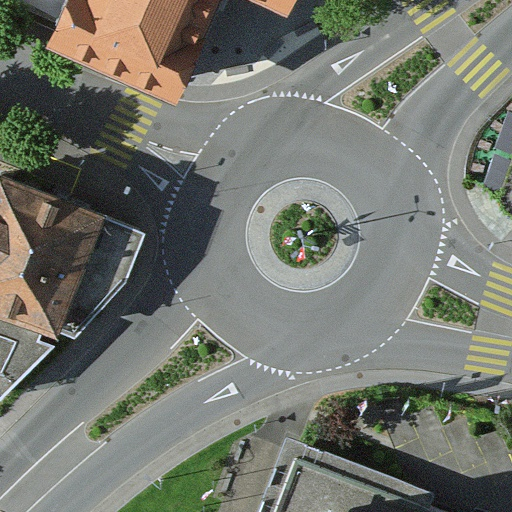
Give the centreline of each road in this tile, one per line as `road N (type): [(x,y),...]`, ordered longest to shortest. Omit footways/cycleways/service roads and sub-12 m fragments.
road 1 (secondary): [(216,270),(0,477)]
road 2 (secondary): [(65,511),(134,450),(230,390),(289,328)]
road 3 (residential): [(226,186),(127,130),(0,76)]
road 4 (secondary): [(438,0),(354,55),(271,147)]
road 5 (secondary): [(377,182),(511,39)]
road 6 (residential): [(345,317),(511,358)]
road 7 (residential): [(511,291),(394,242)]
